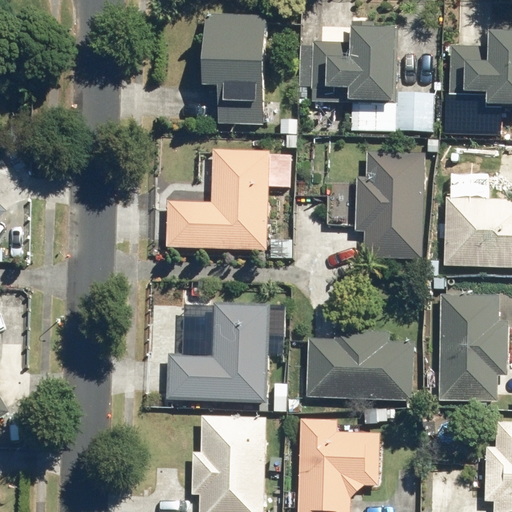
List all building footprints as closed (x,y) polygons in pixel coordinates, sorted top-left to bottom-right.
[(268,126),(271,16),(210,15),(209,87),(223,88),(222,125),(268,126)] [(402,93),(404,30),(378,28),(378,24),(356,23),(355,44),(317,42),(316,46),(303,45),(302,87),(315,87),(314,90),(316,90),(316,103),(355,104),(355,102),(376,102),(376,106),(394,107),(393,131),(437,133),(439,95),(402,93)] [(511,106),(511,26),(493,26),(493,48),(454,47),(453,95),(465,96),(464,102),(493,103),(492,106),(511,106)] [(171,202),(170,248),(271,251),(273,188),(294,188),(295,155),(274,155),(274,152),(217,151),(215,203),(171,202)] [(368,258),(426,260),(429,154),(370,152),(369,177),(360,177),(358,232),(368,233),(368,258)] [(511,200),(450,198),(447,266),(511,268),(511,200)] [(0,223),(11,213),(0,202),(0,223)] [(503,295),(444,295),(443,402),(501,402),(502,377),(511,377),(511,330),(511,321),(503,322),(503,295)] [(172,355),(170,401),(271,405),(273,337),(289,338),(290,309),(274,309),(274,305),(217,303),(215,356),(172,355)] [(312,339),(310,398),(417,402),(419,343),(393,342),(393,333),(338,331),(338,340),(312,339)] [(0,421),(13,414),(0,391),(0,421)] [(268,511),(271,419),(206,417),(204,462),(196,462),(195,496),(203,496),(202,511),(268,511)] [(342,422),(305,420),(301,511),(354,511),(354,499),(368,487),(383,487),(385,434),(342,433),(342,422)] [(511,511),(511,422),(501,423),(500,449),(490,448),(489,458),(475,457),(474,488),(489,489),(488,502),(498,503),(497,511),(511,511)]
